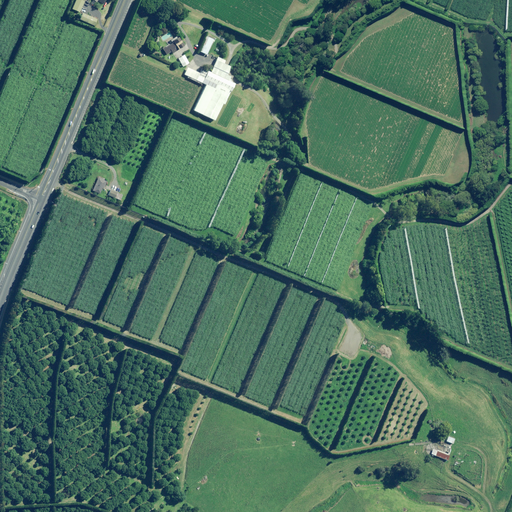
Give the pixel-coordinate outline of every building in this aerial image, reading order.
[(84,1),(80,0),(76,0),(72,9),(79,12),(84,1)] [(95,19),(82,13),(80,20),(93,25),(94,22),(95,19)] [(184,47),(179,37),(172,41),(173,42),(166,47),(162,48),(166,55),(171,52),(172,54),(184,47)] [(213,40),(206,37),(199,52),(207,55),(213,40)] [(189,64),(184,55),(178,59),(183,67),(189,64)] [(225,61),(218,58),(210,73),(202,69),(199,74),(187,68),(184,75),(206,85),(194,111),(215,121),(223,104),(224,105),(234,84),(225,80),(231,68),(224,64),(225,61)] [(100,194),(106,180),(98,177),(92,191),(100,194)] [(120,200),(122,195),(110,190),(108,195),(120,200)] [(449,456),(433,449),(431,454),(447,460),(449,456)]
